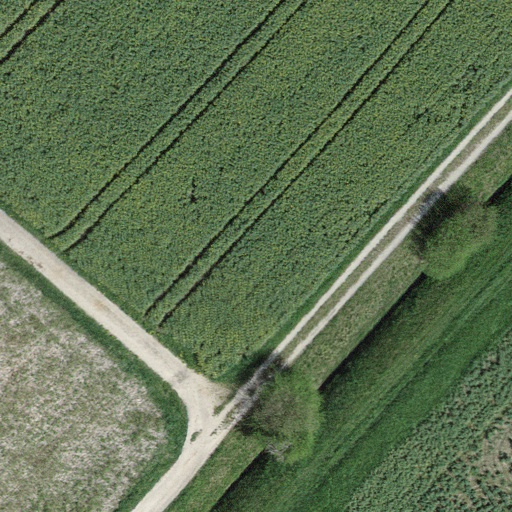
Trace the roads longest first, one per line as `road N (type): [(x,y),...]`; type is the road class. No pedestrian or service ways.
road 1 (track): [(138,511),(511,100)]
road 2 (track): [(303,511),(511,278)]
road 3 (track): [(222,419),(0,222)]
